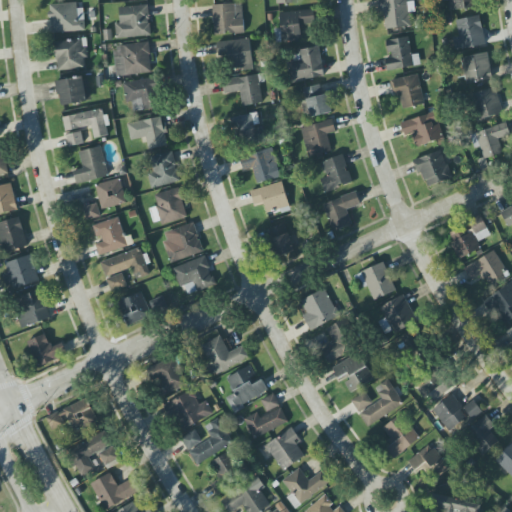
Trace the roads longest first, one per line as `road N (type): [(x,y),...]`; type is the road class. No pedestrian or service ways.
road 1 (residential): [(0,411),(511,177)]
road 2 (residential): [(188,511),(133,425),(51,227),(13,0)]
road 3 (residential): [(374,488),(254,296),(218,207),(183,54),(179,0)]
road 4 (residential): [(346,0),(366,124),(404,224),(446,300),(511,389)]
